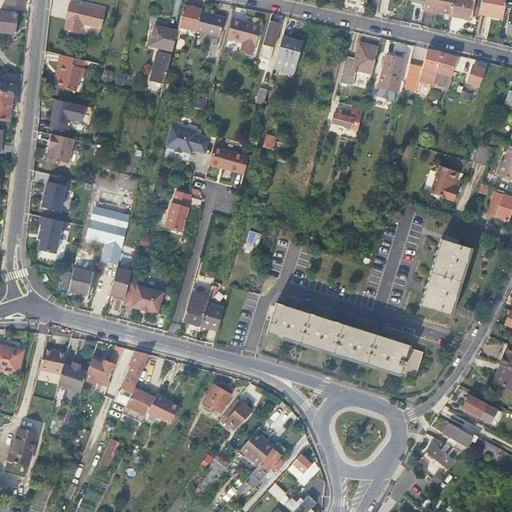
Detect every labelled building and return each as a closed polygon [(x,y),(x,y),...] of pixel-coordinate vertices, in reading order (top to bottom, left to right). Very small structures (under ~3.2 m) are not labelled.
[(426,0),(426,1),(425,8),(451,14),(454,0),(426,0)] [(454,0),(451,14),(472,18),(473,15),(479,16),(480,13),(482,0),(454,0)] [(489,13),(503,16),(506,0),(482,0),(480,13),(489,15),(489,13)] [(68,21),(66,29),(81,32),(84,24),(102,28),(106,11),(69,3),(66,20),(68,21)] [(179,26),(196,31),(202,10),(202,9),(184,4),(179,26)] [(202,10),(196,31),(220,37),(225,17),(202,10)] [(0,16),(0,31),(16,33),(18,13),(1,11),(0,16)] [(242,20),(232,17),(226,38),(243,42),(240,52),(251,55),(254,46),(255,46),(260,27),(242,21),(242,20)] [(281,23),(270,20),(259,57),(270,60),(281,23)] [(150,44),(164,48),(171,50),(176,31),(155,25),(150,44)] [(274,66),(295,72),(302,44),(282,39),(274,66)] [(356,61),(346,59),(340,82),(353,85),(357,69),(372,72),(379,46),(360,42),(356,61)] [(164,83),(172,50),(171,50),(164,48),(163,52),(158,51),(150,80),(164,83)] [(419,80),(433,84),(442,52),(427,49),(423,65),(419,80)] [(433,84),(448,89),(457,56),(442,52),(433,84)] [(82,58),(58,53),(56,62),(58,63),(55,76),(57,77),(55,86),(73,91),(77,75),(80,75),(82,68),(79,67),(82,58)] [(376,94),(395,99),(405,58),(387,53),(376,94)] [(417,89),(419,80),(423,65),(411,62),(405,86),(417,89)] [(474,62),(468,81),(480,86),(485,68),(477,66),(477,63),(474,62)] [(112,82),(114,71),(104,69),(102,80),(112,82)] [(125,86),(126,73),(117,72),(115,85),(125,86)] [(256,102),(263,104),(267,89),(260,87),(256,102)] [(0,119),(11,120),(14,92),(0,91),(0,119)] [(463,91),(460,97),(471,101),(473,93),(463,91)] [(82,121),(86,106),(57,99),(52,120),(52,121),(51,128),(65,131),(68,118),(82,121)] [(351,128),(358,129),(363,107),(353,105),(352,111),(356,112),(351,128)] [(332,122),(351,128),(356,112),(352,111),(343,109),(342,113),(338,113),(335,112),(332,122)] [(171,124),(165,146),(192,153),(193,149),(205,152),(209,138),(196,135),(197,131),(171,124)] [(71,163),(77,139),(54,134),(51,149),(53,149),(50,162),(61,164),(61,161),(71,163)] [(265,135),(262,146),(274,149),(277,138),(265,135)] [(367,155),(374,157),(379,139),(371,137),(367,155)] [(511,178),(511,144),(511,145),(501,174),(511,178)] [(214,146),(209,164),(219,167),(220,167),(225,168),(225,169),(244,174),(249,155),(214,146)] [(479,147),(474,160),(488,165),(493,152),(479,147)] [(399,150),(390,148),(387,158),(396,160),(399,150)] [(338,178),(345,180),(347,171),(350,160),(344,158),(338,178)] [(452,183),(455,184),(459,171),(441,164),(432,192),(447,198),(451,188),(452,183)] [(60,211),(67,178),(50,174),(49,181),(47,181),(42,206),(60,211)] [(481,182),(471,207),(473,208),(482,183),(481,182)] [(191,194),(176,190),(173,202),(172,202),(165,228),(182,232),(188,207),(187,206),(191,194)] [(508,220),(511,209),(511,196),(493,190),(485,212),(508,220)] [(95,208),(92,219),(113,224),(115,213),(95,208)] [(121,226),(127,227),(130,216),(115,213),(113,224),(121,226)] [(68,222),(42,216),(40,224),(42,224),(39,238),(42,239),(39,250),(56,253),(62,229),(66,230),(68,222)] [(88,237),(108,242),(117,244),(121,226),(113,224),(92,219),(88,237)] [(108,242),(103,260),(118,264),(127,227),(121,226),(117,244),(108,242)] [(250,231),(247,241),(254,243),(257,233),(250,231)] [(150,237),(142,235),(140,243),(148,245),(150,237)] [(471,247),(441,238),(421,305),(450,314),(471,247)] [(147,251),(138,249),(135,259),(144,262),(147,251)] [(73,268),(68,290),(88,295),(93,273),(73,268)] [(117,268),(110,295),(125,299),(130,280),(132,272),(117,268)] [(125,299),(123,305),(158,315),(164,293),(138,286),(139,283),(130,280),(125,299)] [(209,297),(208,302),(213,303),(217,287),(212,285),(209,297)] [(183,320),(201,326),(207,304),(208,302),(209,297),(191,292),(183,320)] [(277,301),(267,331),(401,374),(402,371),(416,376),(423,352),(409,347),(410,344),(277,301)] [(201,326),(218,330),(224,308),(207,304),(201,326)] [(0,370),(4,372),(4,373),(5,373),(6,372),(19,375),(23,351),(7,347),(8,343),(0,341),(0,370)] [(500,365),(510,345),(506,343),(496,363),(500,365)] [(511,370),(511,345),(510,345),(500,365),(502,366),(511,370)] [(116,367),(124,349),(116,347),(108,364),(103,363),(102,366),(98,364),(99,361),(91,358),(86,373),(80,388),(87,391),(90,384),(95,386),(98,379),(103,382),(98,393),(103,395),(108,383),(106,382),(113,366),(116,367)] [(120,359),(129,362),(133,350),(124,347),(120,359)] [(65,365),(69,353),(60,351),(60,354),(46,350),(40,371),(62,377),(65,365)] [(134,389),(150,354),(136,351),(130,365),(132,366),(128,374),(119,392),(130,397),(134,389)] [(78,393),(80,388),(86,373),(79,370),(79,369),(71,366),(70,367),(65,365),(62,377),(60,386),(78,393)] [(511,389),(511,370),(502,366),(494,382),(511,389)] [(119,392),(128,374),(116,367),(108,386),(119,392)] [(213,385),(204,402),(221,412),(231,395),(213,385)] [(152,403),(154,399),(134,389),(130,397),(126,405),(146,416),(148,412),(152,403)] [(167,398),(157,393),(154,399),(152,403),(148,412),(170,424),(180,407),(167,400),(167,398)] [(469,396),(462,408),(492,424),(498,411),(469,396)] [(252,410),(237,399),(220,421),(231,430),(235,430),(237,427),(238,428),(252,410)] [(142,423),(146,416),(126,405),(123,413),(142,423)] [(121,420),(113,436),(118,438),(126,422),(121,420)] [(495,452),(498,448),(482,439),(452,423),(451,425),(448,424),(443,434),(450,438),(447,444),(462,453),(469,440),(484,448),(485,447),(495,452)] [(75,437),(77,430),(66,426),(65,427),(63,432),(73,436),(75,437)] [(17,430),(9,459),(26,464),(34,435),(17,430)] [(85,441),(88,434),(77,430),(75,437),(85,441)] [(274,447),(256,431),(240,451),(258,466),(274,447)] [(108,469),(120,442),(110,438),(99,465),(108,469)] [(278,442),(274,447),(258,466),(240,488),(244,491),(249,484),(255,489),(266,475),(265,475),(267,472),(263,469),(265,467),(266,468),(270,467),(272,466),(274,468),(273,470),(275,472),(277,470),(278,470),(285,462),(279,457),(279,456),(286,448),(278,442)] [(456,461),(460,457),(447,448),(443,452),(433,444),(427,451),(449,469),(455,461),(456,461)] [(202,465),(208,467),(212,457),(206,454),(202,465)] [(311,464),(301,455),(293,463),(304,472),(311,464)] [(26,464),(9,459),(6,471),(23,475),(26,464)] [(421,469),(423,471),(425,469),(423,467),(426,463),(421,459),(416,465),(421,469)] [(199,483),(209,490),(227,468),(217,460),(199,483)] [(304,472),(293,463),(290,467),(300,476),(304,472)] [(317,470),(312,465),(299,479),(305,484),(311,477),(310,477),(317,470)] [(438,483),(444,476),(439,472),(433,479),(438,483)] [(286,494),(275,484),(268,491),(279,501),(282,498),(286,494)] [(227,501),(238,492),(234,487),(223,496),(227,501)] [(291,511),(314,511),(311,508),(315,503),(308,496),(303,502),(300,500),(295,504),(291,500),(287,504),(285,506),(291,511)] [(287,504),(282,498),(279,501),(285,506),(287,504)]
